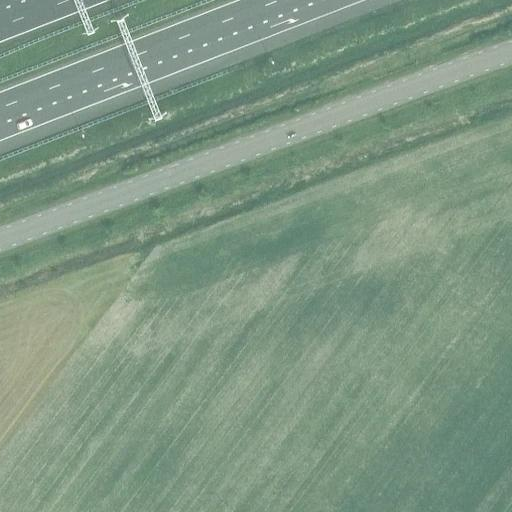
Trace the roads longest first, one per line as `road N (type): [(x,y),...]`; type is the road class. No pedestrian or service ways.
road 1 (tertiary): [(0,242),(511,50)]
road 2 (motorway): [(0,109),(281,0)]
